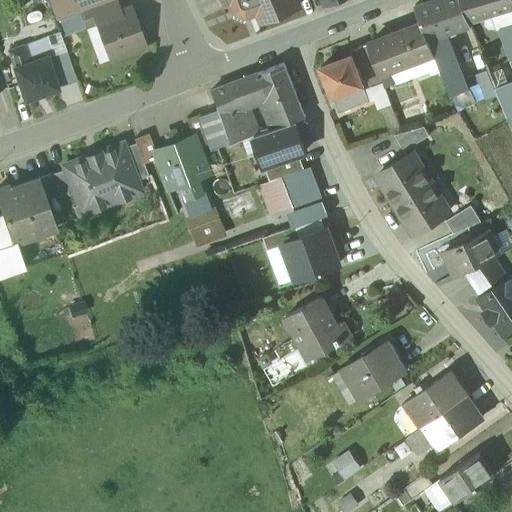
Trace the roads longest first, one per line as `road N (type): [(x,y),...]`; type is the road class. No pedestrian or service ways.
road 1 (residential): [(511,388),(366,215),(293,45)]
road 2 (residential): [(198,79),(0,154)]
road 3 (residential): [(409,0),(293,45)]
